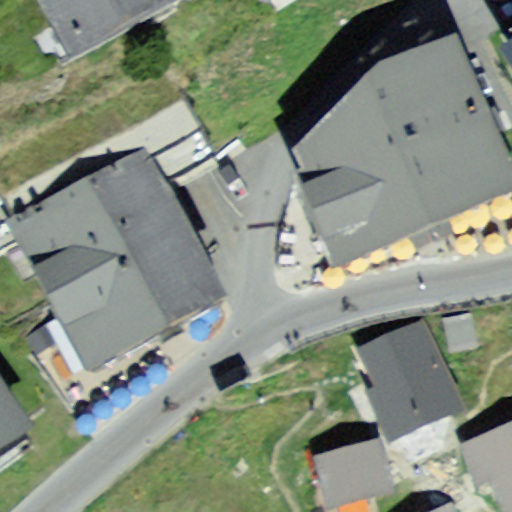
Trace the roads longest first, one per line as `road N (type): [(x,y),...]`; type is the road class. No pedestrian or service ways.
road 1 (residential): [(432,0),(276,141),(248,218),(268,334)]
road 2 (residential): [(268,334),(170,397),(50,511)]
road 3 (residential): [(511,271),(392,292),(268,334)]
